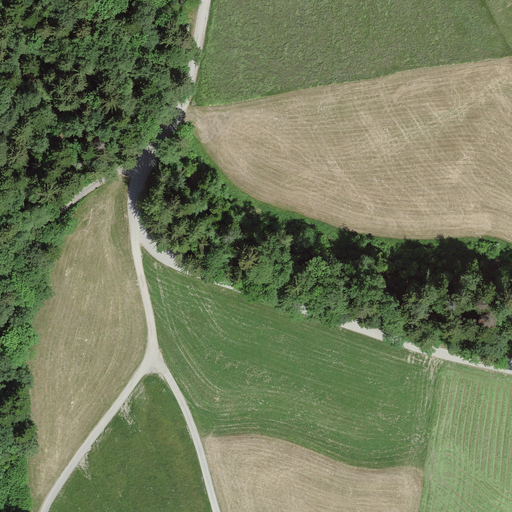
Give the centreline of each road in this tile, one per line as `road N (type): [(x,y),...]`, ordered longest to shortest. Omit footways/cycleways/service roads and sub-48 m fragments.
road 1 (unclassified): [(135,228),(137,180),(184,98),(205,0)]
road 2 (track): [(0,256),(110,173),(141,170)]
road 3 (track): [(215,511),(187,417),(167,372),(152,359)]
